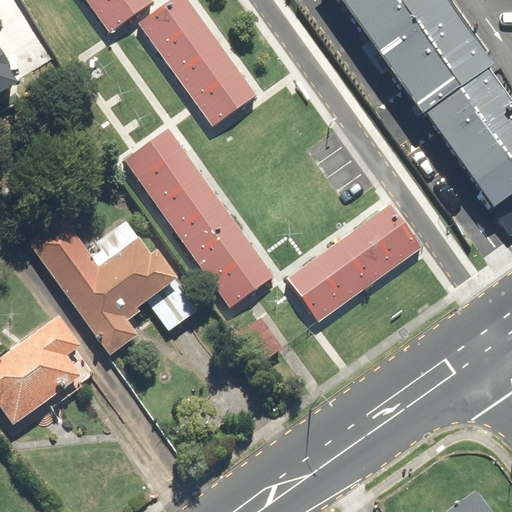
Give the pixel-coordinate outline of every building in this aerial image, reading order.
[(149,5),(145,0),(80,0),(106,36),(149,5)] [(210,130),(253,99),(181,0),(174,0),(136,27),(210,130)] [(511,185),(511,98),(441,0),(337,0),(485,205),(511,185)] [(0,94),(16,85),(5,68),(8,66),(0,51),(0,94)] [(269,280),(164,133),(120,165),(225,311),(269,280)] [(284,283),(316,326),(420,250),(388,207),(284,283)] [(24,246),(106,361),(132,342),(122,327),(135,317),(132,313),(171,286),(150,257),(143,262),(131,246),(94,272),(58,222),(24,246)] [(53,322),(0,359),(0,419),(8,431),(76,384),(61,362),(74,352),(53,322)] [(280,352),(259,322),(233,341),(253,371),(280,352)] [(447,511),(484,511),(472,495),(447,511)]
